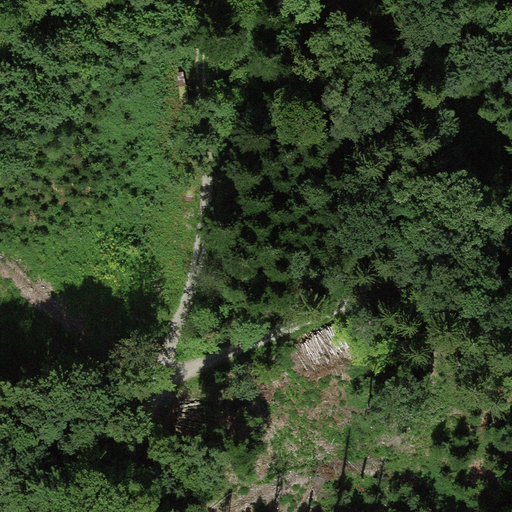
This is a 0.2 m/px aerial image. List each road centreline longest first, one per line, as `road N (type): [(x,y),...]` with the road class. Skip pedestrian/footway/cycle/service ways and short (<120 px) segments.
road 1 (track): [(121,511),(157,372),(217,0)]
road 2 (track): [(157,372),(381,279)]
